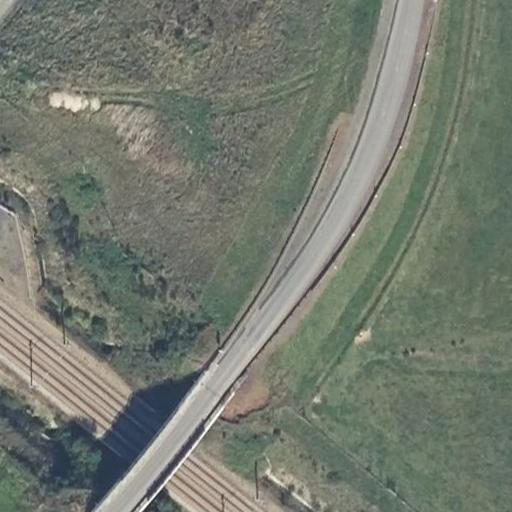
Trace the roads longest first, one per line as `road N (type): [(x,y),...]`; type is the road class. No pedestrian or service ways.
road 1 (track): [(393,511),(290,422),(397,238),(437,146),(458,0)]
road 2 (unclassified): [(211,388),(307,266),(363,178),(393,98),(411,0)]
road 3 (unclassified): [(211,388),(113,511)]
